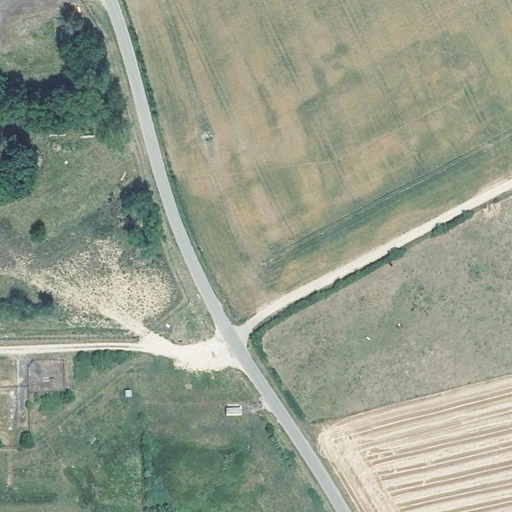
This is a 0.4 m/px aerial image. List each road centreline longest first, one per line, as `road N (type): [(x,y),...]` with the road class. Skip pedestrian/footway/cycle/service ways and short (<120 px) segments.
road 1 (unclassified): [(109,0),(181,241),(231,343),(343,511)]
road 2 (track): [(228,336),(511,187)]
road 3 (track): [(231,343),(0,351)]
